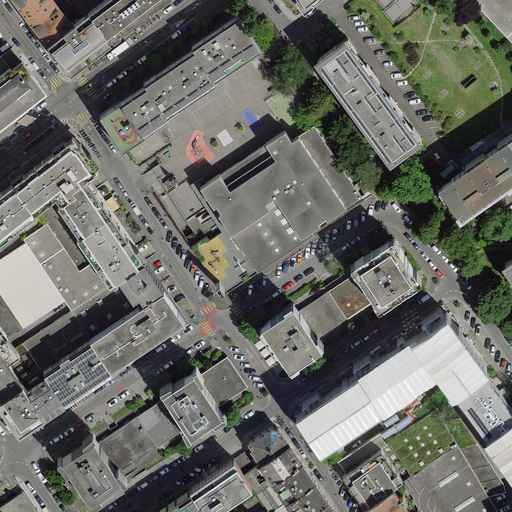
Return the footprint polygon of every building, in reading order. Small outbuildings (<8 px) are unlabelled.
[(49,45),(73,25),(54,0),(12,0),(47,46),(49,45)] [(89,12),(89,11),(103,0),(72,0),(84,16),(89,12)] [(164,0),(103,0),(89,11),(89,12),(112,42),(121,36),(119,34),(141,18),(143,20),(150,14),(149,12),(164,0)] [(299,0),(283,0),(293,13),(295,14),(298,14),(301,12),(313,3),(311,0),(304,6),(299,0)] [(511,0),(473,0),(511,41),(511,0)] [(89,12),(84,16),(73,25),(49,45),(51,48),(49,49),(54,57),(57,55),(71,74),(112,42),(89,12)] [(192,45),(194,48),(213,77),(256,48),(259,46),(238,15),(192,45)] [(345,41),(318,61),(343,94),(371,75),(345,41)] [(144,81),(146,84),(165,113),(215,79),(213,77),(194,48),(144,81)] [(0,74),(10,66),(2,55),(0,56),(0,74)] [(10,66),(0,74),(0,125),(45,90),(23,60),(12,68),(10,66)] [(393,106),(371,75),(343,94),(366,126),(393,106)] [(146,84),(100,115),(121,146),(124,144),(155,124),(167,116),(165,113),(146,84)] [(285,89),(281,84),(270,91),(274,97),(285,89)] [(419,140),(393,106),(366,126),(392,160),(419,140)] [(155,124),(124,144),(139,166),(147,161),(172,145),(170,140),(167,142),(155,124)] [(299,134),(347,207),(362,196),(315,124),(299,134)] [(9,177),(36,211),(54,198),(59,205),(76,191),(73,188),(88,177),(98,170),(69,130),(9,177)] [(206,182),(200,186),(229,228),(232,233),(270,208),(266,202),(274,197),(302,237),(311,230),(347,207),(299,134),(292,139),(286,130),(266,143),(275,158),(231,188),(220,173),(206,182)] [(511,144),(509,140),(477,163),(497,191),(511,180),(511,144)] [(275,158),(266,143),(220,173),(231,188),(275,158)] [(497,191),(477,163),(442,187),(463,215),(497,191)] [(9,177),(0,184),(0,241),(18,228),(37,213),(36,211),(9,177)] [(76,191),(59,205),(80,235),(113,213),(88,177),(73,188),(76,191)] [(178,182),(175,177),(165,183),(169,188),(178,182)] [(191,184),(223,232),(229,228),(200,186),(206,182),(202,177),(191,184)] [(315,235),(311,230),(302,237),(274,197),(266,202),(270,208),(232,233),(258,272),(315,235)] [(18,228),(24,237),(48,222),(80,269),(94,260),(78,236),(80,235),(59,205),(54,198),(36,211),(37,213),(18,228)] [(113,213),(80,235),(78,236),(94,260),(110,284),(119,278),(145,261),(113,213)] [(110,284),(94,260),(80,269),(48,222),(24,237),(26,241),(65,299),(72,309),(110,284)] [(0,258),(26,241),(24,237),(18,228),(0,241),(0,258)] [(232,233),(229,228),(223,232),(210,240),(207,237),(192,247),(224,295),(258,272),(232,233)] [(352,266),(357,273),(375,300),(380,306),(382,306),(421,280),(422,277),(395,238),(392,237),(353,263),(352,266)] [(0,293),(23,327),(65,299),(26,241),(0,258),(0,293)] [(144,303),(164,290),(145,261),(119,278),(134,300),(140,296),(144,303)] [(357,273),(299,311),(317,338),(375,300),(357,273)] [(110,284),(72,309),(91,338),(144,303),(140,296),(134,300),(119,278),(110,284)] [(186,322),(164,290),(144,303),(91,338),(112,370),(126,361),(125,359),(171,329),(172,331),(186,322)] [(294,303),(262,325),(290,367),(322,346),(317,338),(299,311),(294,303)] [(91,338),(72,309),(23,342),(41,368),(43,371),(91,338)] [(447,318),(419,336),(438,365),(457,390),(485,370),(447,318)] [(8,336),(0,341),(0,348),(9,362),(20,354),(15,347),(8,336)] [(419,336),(361,375),(380,403),(401,390),(416,379),(438,365),(419,336)] [(91,338),(43,371),(46,375),(65,401),(112,370),(91,338)] [(23,342),(15,347),(20,354),(9,362),(22,381),(41,368),(23,342)] [(0,398),(23,383),(22,381),(9,362),(0,348),(0,398)] [(228,357),(198,376),(219,406),(248,386),(228,357)] [(27,388),(46,375),(43,371),(41,368),(22,381),(23,383),(27,388)] [(163,391),(167,397),(187,427),(192,433),(223,412),(219,406),(198,376),(195,370),(163,391)] [(511,418),(511,406),(485,370),(457,390),(469,406),(490,434),(511,418)] [(65,401),(46,375),(27,388),(44,415),(65,401)] [(361,375),(303,414),(322,442),(380,403),(361,375)] [(407,400),(423,389),(420,384),(416,379),(401,390),(404,395),(407,400)] [(27,388),(23,383),(0,398),(0,402),(20,431),(44,415),(27,388)] [(390,443),(412,474),(416,472),(458,443),(444,421),(423,389),(407,400),(375,421),(382,431),(390,443)] [(167,397),(137,416),(158,446),(187,427),(167,397)] [(137,416),(98,442),(119,472),(158,446),(137,416)] [(459,418),(444,421),(458,443),(489,496),(505,492),(503,484),(459,418)] [(511,418),(490,434),(511,464),(511,418)] [(261,462),(289,443),(279,428),(272,426),(250,441),(253,446),(251,448),(253,451),(256,450),(261,458),(259,459),(261,462)] [(339,460),(347,472),(382,449),(390,443),(382,431),(339,460)] [(94,436),(63,457),(91,500),(123,479),(119,472),(98,442),(94,436)] [(302,462),(289,443),(261,462),(274,481),(302,462)] [(412,474),(390,443),(382,449),(403,480),(412,474)] [(443,511),(498,511),(489,496),(458,443),(416,472),(443,511)] [(366,506),(393,487),(403,480),(382,449),(347,472),(344,474),(366,506)] [(248,450),(234,459),(244,474),(258,464),(248,450)] [(191,488),(207,511),(213,511),(253,486),(244,474),(234,459),(191,488)] [(274,481),(261,462),(258,464),(244,474),(253,486),(257,492),(274,481)] [(302,462),(274,481),(275,484),(278,482),(287,497),(285,498),(287,501),(315,481),(302,462)] [(312,511),(328,501),(315,481),(287,501),(294,511),(312,511)] [(369,511),(410,511),(405,505),(409,502),(403,494),(400,497),(393,487),(366,506),(369,511)] [(207,511),(191,488),(155,511),(207,511)] [(38,511),(24,490),(0,505),(0,509),(3,511),(38,511)] [(294,511),(287,501),(270,511),(294,511)] [(335,511),(328,501),(312,511),(335,511)]
